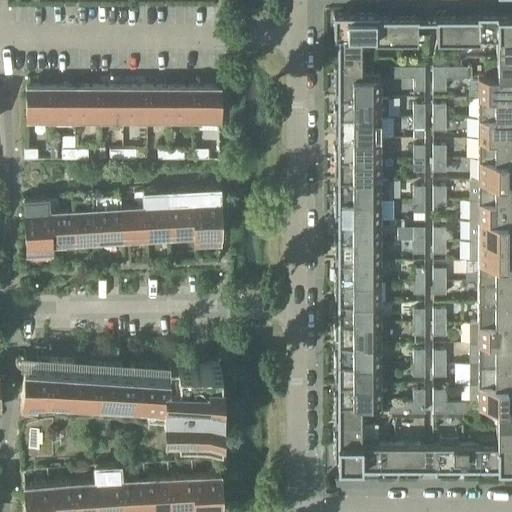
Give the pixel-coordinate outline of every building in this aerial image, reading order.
[(478,40),(496,40),(496,34),(511,33),(511,12),(478,13),(478,40)] [(333,13),(333,34),(360,35),(360,40),(374,40),(374,13),(333,13)] [(376,13),(374,13),(374,40),(416,40),(416,33),(429,33),(429,19),(429,17),(416,17),(416,16),(376,16),(376,13)] [(436,40),(478,40),(478,13),(477,13),(477,16),(436,16),(436,40)] [(511,33),(496,34),(496,40),(496,73),(511,73),(511,33)] [(333,61),(333,74),(360,74),(360,40),(360,35),(333,34),(333,35),(336,35),(336,61),(334,61),(333,61)] [(390,76),(401,76),(401,65),(390,65),(390,76)] [(401,76),(412,76),(411,65),(401,65),(401,76)] [(412,76),(424,76),(424,65),(411,65),(412,76)] [(432,65),(432,76),(443,76),(443,65),(432,65)] [(456,65),(443,65),(443,76),(445,76),(456,76),(456,65)] [(471,65),(456,65),(456,76),(471,76),(471,65)] [(469,95),(477,95),(511,95),(511,73),(496,73),(477,73),(477,78),(469,78),(469,95)] [(336,87),(336,96),(379,96),(379,74),(360,74),(333,74),(333,88),(334,88),(334,87),(336,87)] [(424,76),(412,76),(412,89),(424,89),(424,76)] [(445,76),(443,76),(432,76),(432,89),(445,89),(445,76)] [(49,116),(49,84),(25,84),(25,116),(49,116)] [(74,84),(49,84),(49,116),(74,116),(74,84)] [(98,84),(74,84),(74,116),(98,116),(98,84)] [(122,84),(98,84),(98,116),(122,116),(122,84)] [(146,84),(122,84),(122,116),(146,116),(146,84)] [(170,84),(146,84),(146,116),(170,116),(170,84)] [(195,84),(170,84),(170,116),(195,116),(195,84)] [(219,84),(195,84),(195,116),(219,116),(219,84)] [(511,95),(477,95),(477,116),(511,115),(511,95)] [(333,102),(333,116),(379,116),(387,116),(387,96),(379,96),(336,96),(336,102),(334,102),(333,102)] [(412,103),(412,117),(424,117),(424,103),(412,103)] [(432,103),(432,117),(445,117),(445,103),(432,103)] [(511,115),(477,116),(477,136),(511,136),(511,115)] [(336,128),(336,137),(379,137),(379,116),(333,116),(333,128),(334,128),(336,128)] [(424,117),(412,117),(412,130),(424,130),(424,117)] [(445,117),(432,117),(432,130),(445,130),(445,117)] [(74,147),(74,135),(62,135),(62,147),(74,147)] [(511,136),(477,136),(477,157),(511,156),(511,136)] [(333,143),(333,156),(379,156),(387,156),(387,137),(379,137),(336,137),(336,143),(334,143),(333,143)] [(412,144),(412,157),(424,157),(424,144),(412,144)] [(432,144),(432,157),(445,157),(445,144),(432,144)] [(23,147),(23,157),(36,157),(36,147),(23,147)] [(61,157),(74,157),(74,147),(61,147),(61,157)] [(74,147),(74,157),(87,157),(87,147),(74,147)] [(122,157),(122,147),(109,147),(109,157),(122,157)] [(135,147),(122,147),(122,157),(135,157),(135,147)] [(170,157),(170,147),(157,147),(157,157),(170,157)] [(183,147),(170,147),(170,157),(183,157),(183,147)] [(194,157),(207,157),(207,147),(194,147),(194,157)] [(336,170),(336,178),(379,178),(379,156),(333,156),(333,170),(334,170),(336,170)] [(511,156),(477,157),(477,178),(511,177),(511,156)] [(424,157),(412,157),(412,171),(424,171),(424,157)] [(445,157),(432,157),(432,171),(445,171),(445,157)] [(469,178),(469,198),(511,197),(511,177),(477,178),(469,178)] [(333,198),(379,198),(387,198),(387,178),(379,178),(336,178),(336,184),(334,184),(333,184),(333,198)] [(190,187),(193,232),(193,239),(219,237),(219,185),(218,185),(190,187)] [(412,185),(412,198),(424,198),(424,185),(412,185)] [(432,185),(432,198),(445,198),(445,185),(432,185)] [(166,188),(167,202),(169,233),(193,232),(190,187),(166,188)] [(143,190),(145,235),(169,233),(167,202),(166,188),(143,190)] [(137,203),(120,205),(122,236),(145,235),(143,190),(134,190),(133,198),(136,199),(137,203)] [(119,191),(95,193),(98,238),(122,236),(120,205),(119,191)] [(70,194),(71,208),(73,239),(98,238),(95,193),(88,193),(70,194)] [(56,195),(47,196),(50,241),(51,241),(73,239),(71,208),(55,209),(54,204),(58,203),(56,195)] [(50,241),(47,196),(38,196),(37,204),(41,205),(41,209),(24,210),(23,210),(25,250),(51,248),(51,241),(50,241)] [(511,197),(469,198),(469,218),(511,218),(511,197)] [(336,210),(336,218),(379,218),(379,198),(333,198),(333,211),(334,211),(334,210),(336,210)] [(424,198),(412,198),(412,211),(424,211),(424,198)] [(445,198),(432,198),(432,211),(445,211),(445,198)] [(333,225),(333,238),(379,238),(379,218),(336,218),(336,225),(334,225),(333,225)] [(511,218),(469,218),(469,239),(511,238),(511,218)] [(412,225),(412,239),(424,239),(424,225),(412,225)] [(432,225),(432,239),(445,239),(445,225),(432,225)] [(336,251),(336,259),(379,259),(379,238),(333,238),(333,252),(334,252),(334,251),(336,251)] [(469,259),(477,259),(511,258),(511,238),(469,239),(469,259)] [(424,239),(412,239),(412,252),(424,252),(424,239)] [(445,239),(432,239),(432,252),(445,252),(445,239)] [(511,258),(477,259),(477,279),(511,279),(511,258)] [(333,266),(333,279),(379,279),(379,259),(336,259),(336,266),(334,266),(333,266)] [(412,266),(412,279),(424,279),(424,266),(412,266)] [(432,266),(432,279),(445,279),(445,266),(432,266)] [(336,292),(336,300),(379,300),(379,279),(333,279),(333,292),(334,292),(336,292)] [(424,279),(412,279),(412,292),(424,292),(424,279)] [(445,279),(432,279),(432,292),(445,292),(445,279)] [(511,279),(477,279),(477,300),(511,299),(511,279)] [(511,299),(477,300),(477,320),(511,320),(511,299)] [(333,307),(333,320),(379,320),(379,300),(336,300),(336,307),(334,307),(333,307)] [(412,307),(412,320),(424,320),(424,307),(412,307)] [(432,307),(432,320),(445,320),(445,307),(432,307)] [(336,334),(336,341),(379,341),(379,320),(333,320),(333,334),(334,334),(336,334)] [(424,320),(412,320),(412,333),(424,333),(424,320)] [(445,320),(432,320),(432,333),(445,333),(445,320)] [(469,320),(469,342),(511,341),(511,320),(477,320),(469,320)] [(333,348),(333,361),(379,361),(379,341),(336,341),(336,348),(334,348),(333,348)] [(469,362),(477,362),(511,361),(511,341),(469,342),(469,362)] [(412,347),(412,361),(424,360),(424,347),(412,347)] [(432,347),(432,360),(445,360),(445,347),(432,347)] [(36,365),(71,367),(72,355),(40,353),(36,365)] [(84,368),(119,370),(120,358),(88,356),(84,368)] [(132,371),(167,373),(168,364),(168,361),(136,359),(132,371)] [(424,360),(412,361),(412,374),(424,374),(424,360)] [(445,360),(432,360),(432,374),(445,374),(445,360)] [(336,374),(336,382),(379,382),(379,361),(333,361),(333,375),(334,375),(334,374),(336,374)] [(511,361),(477,362),(477,383),(511,382),(511,361)] [(155,504),(182,502),(193,501),(193,508),(202,508),(219,507),(219,459),(219,429),(219,362),(176,362),(176,364),(168,364),(167,373),(132,371),(119,370),(84,368),(71,367),(36,365),(22,364),(20,396),(20,412),(37,413),(37,419),(35,419),(32,420),(30,420),(27,421),(25,422),(23,424),(22,426),(20,428),(19,430),(18,432),(17,435),(17,437),(17,440),(17,442),(18,444),(19,447),(20,449),(21,470),(24,511),(49,511),(50,510),(59,510),(87,508),(97,507),(107,507),(134,505),(145,504),(155,504)] [(333,389),(333,404),(360,404),(379,404),(379,382),(336,382),(336,389),(334,389),(333,389)] [(477,404),(496,404),(511,403),(511,382),(477,383),(469,383),(469,400),(477,400),(477,404)] [(412,388),(412,401),(424,401),(424,388),(412,388)] [(432,401),(443,401),(445,401),(445,388),(432,388),(432,401)] [(387,412),(399,412),(399,401),(387,401),(387,412)] [(399,412),(413,412),(412,401),(399,401),(399,412)] [(412,401),(413,412),(424,412),(424,401),(412,401)] [(432,412),(443,412),(443,401),(432,401),(432,412)] [(443,412),(456,412),(456,401),(445,401),(443,401),(443,412)] [(456,401),(456,412),(471,412),(471,401),(456,401)] [(511,403),(496,404),(496,438),(496,443),(511,443),(511,403)] [(333,430),(333,443),(360,443),(360,437),(360,404),(333,404),(333,416),(334,416),(334,415),(336,415),(336,430),(334,430),(333,430)] [(439,442),(428,442),(428,465),(478,465),(478,442),(457,442),(457,436),(439,436),(439,442)] [(378,465),(378,442),(378,437),(360,437),(360,443),(333,443),(333,456),(334,456),(336,456),(336,465),(378,465)] [(478,438),(478,442),(478,465),(511,464),(511,443),(496,443),(496,438),(478,438)] [(378,442),(378,465),(428,465),(428,442),(378,442)] [(193,511),(193,508),(193,501),(182,502),(184,511),(193,511)]
